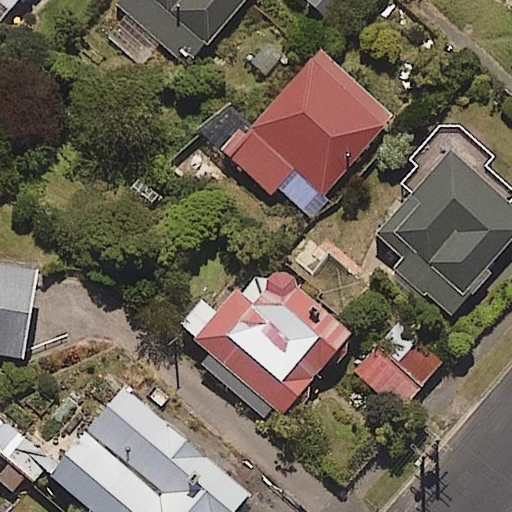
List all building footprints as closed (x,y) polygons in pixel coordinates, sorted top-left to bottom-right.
[(0,0),(0,1),(10,11),(20,0),(0,0)] [(242,0),(113,0),(188,64),(242,0)] [(339,0),(304,0),(324,18),(339,0)] [(388,116),(313,52),(225,156),(283,205),(304,180),(322,195),(388,116)] [(400,183),(409,192),(375,234),(400,253),(388,268),(456,323),(497,272),(488,265),(511,235),(511,211),(508,209),(511,203),(511,190),(484,168),(492,157),(459,131),(434,130),(406,160),(414,168),(400,183)] [(347,334),(260,259),(213,314),(198,300),(174,329),(228,376),(223,382),(271,423),(347,334)] [(32,268),(0,263),(0,355),(21,358),(32,268)] [(438,364),(388,323),(350,368),(399,410),(438,364)] [(230,511),(245,496),(119,388),(46,474),(89,511),(230,511)] [(49,460),(15,433),(0,451),(0,459),(30,483),(49,460)]
